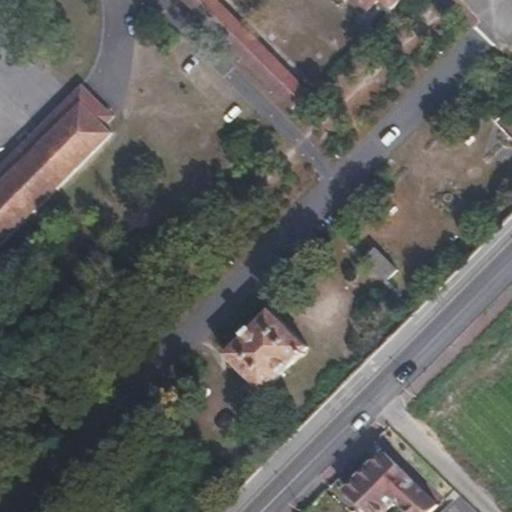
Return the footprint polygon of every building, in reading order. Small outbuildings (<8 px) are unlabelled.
[(212,0),(178,0),(289,111),(306,94),(212,0)] [(344,0),(360,15),(375,0),(376,0),(388,11),(399,0),(344,0)] [(111,116),(80,85),(69,95),(101,127),(111,116)] [(0,244),(109,136),(101,127),(69,95),(0,164),(0,244)] [(370,252),(358,264),(380,287),(392,275),(370,252)] [(223,358),(259,394),(305,349),(268,312),(223,358)] [(335,491),(356,511),(385,511),(404,494),(422,511),(430,511),(442,501),(387,447),(349,486),(345,482),(335,491)] [(471,511),(456,498),(442,511),(471,511)]
